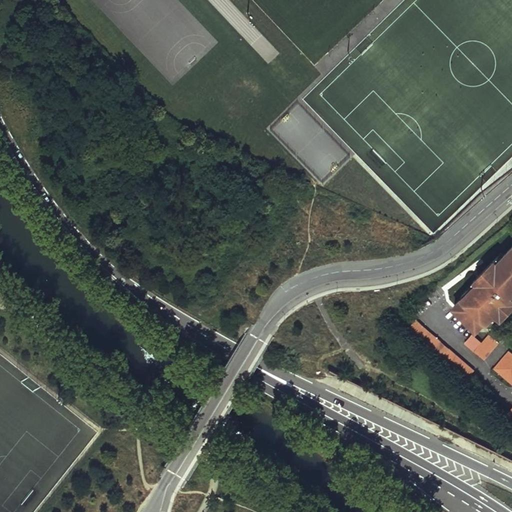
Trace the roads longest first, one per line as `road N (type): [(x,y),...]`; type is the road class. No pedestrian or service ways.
road 1 (primary): [(511,481),(267,367),(213,350)]
road 2 (primary): [(495,511),(213,350)]
road 3 (primary): [(213,350),(104,269),(60,224),(0,134)]
